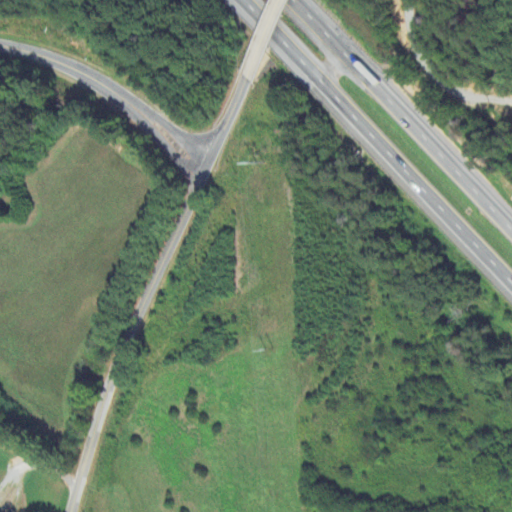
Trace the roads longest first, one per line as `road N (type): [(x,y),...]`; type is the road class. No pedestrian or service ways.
road 1 (tertiary): [(70,511),(138,312),(207,160)]
road 2 (motorway): [(309,68),(511,290)]
road 3 (tertiary): [(0,41),(70,64),(207,160)]
road 4 (motorway): [(511,229),(360,71)]
